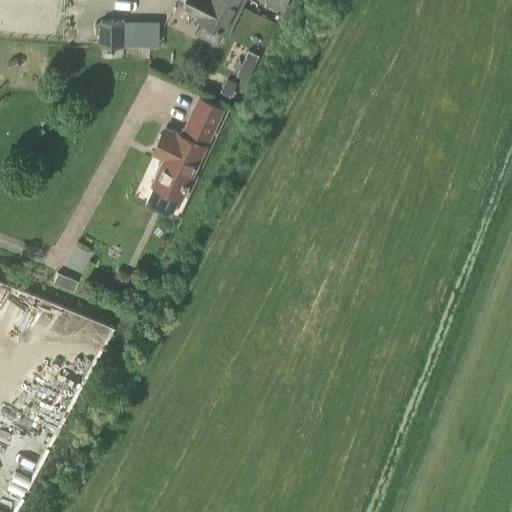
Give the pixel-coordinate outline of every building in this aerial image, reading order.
[(185,0),(182,8),(198,16),(196,19),(199,20),(193,33),(218,45),(224,33),(227,34),(241,7),(227,0),(185,0)] [(268,0),(267,3),(283,11),(287,0),(268,0)] [(100,21),(100,46),(123,46),(123,21),(100,21)] [(248,49),(237,75),(247,80),(259,54),(248,49)] [(227,102),(236,82),(227,78),(218,97),(227,102)] [(182,129),(180,134),(177,132),(176,133),(165,128),(154,153),(165,158),(153,184),(182,197),(206,146),(205,145),(208,137),(210,137),(223,108),(200,97),(186,127),(187,127),(182,129)] [(129,276),(118,271),(113,281),(124,286),(129,276)] [(0,451),(33,469),(44,447),(0,423),(0,451)]
